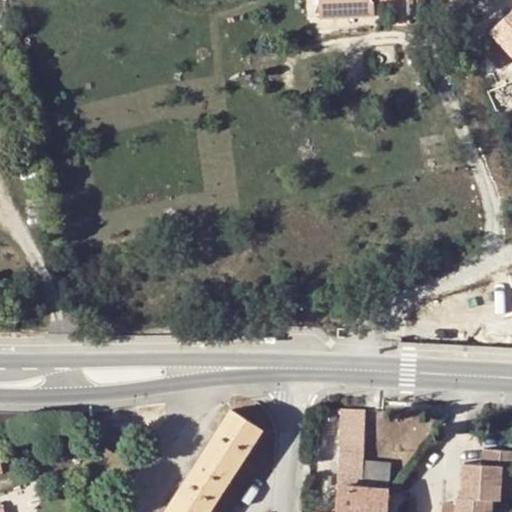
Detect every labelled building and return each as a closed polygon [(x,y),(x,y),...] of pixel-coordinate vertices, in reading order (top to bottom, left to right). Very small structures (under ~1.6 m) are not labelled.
[(373,0),(320,0),(321,18),(374,15),(373,0)] [(476,42),(468,47),(473,56),(480,51),(476,42)] [(498,111),(511,105),(511,97),(506,85),(488,91),(498,111)] [(500,276),(504,276),(511,271),(511,260),(496,268),(500,276)] [(359,511),(362,487),(363,461),(365,410),(340,409),(335,508),(334,511),(359,511)] [(231,410),(208,448),(223,459),(213,476),(196,466),(166,511),(208,511),(261,428),(231,410)] [(208,448),(196,466),(213,476),(223,459),(208,448)] [(511,451),(487,450),(486,465),(467,464),(465,498),(459,497),(458,506),(443,504),(442,511),(492,511),(494,501),(501,501),(504,467),(511,467),(511,451)] [(390,463),(363,461),(362,487),(389,488),(390,463)] [(359,511),(387,511),(389,488),(362,487),(359,511)]
